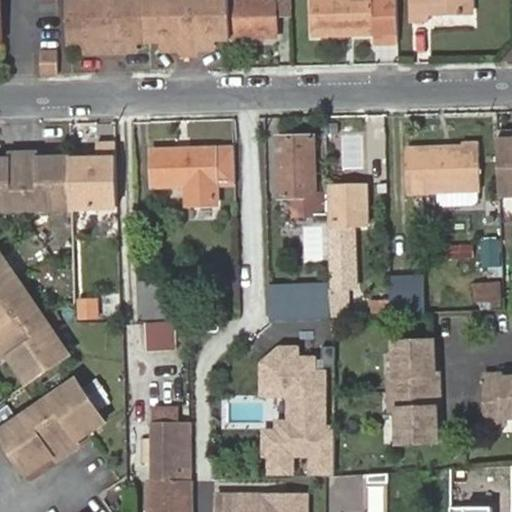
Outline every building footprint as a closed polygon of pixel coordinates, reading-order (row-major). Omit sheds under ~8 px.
[(108,0),(67,0),(69,43),(82,43),(83,51),(87,53),(101,53),(101,35),(110,35),(108,0)] [(118,53),(132,52),(135,50),(135,42),(149,41),(147,0),(108,0),(110,35),(118,35),(118,53)] [(169,51),(171,51),(168,0),(147,0),(149,41),(165,40),(166,49),(169,51)] [(168,0),(171,51),(183,51),(182,31),(190,31),(187,0),(168,0)] [(187,0),(190,31),(197,31),(198,50),(212,50),(215,46),(215,39),(230,38),(227,0),(187,0)] [(227,0),(230,38),(230,40),(276,38),(275,15),(274,0),(227,0)] [(292,14),(290,0),(274,0),(275,15),(292,14)] [(311,0),(313,35),(373,33),(373,43),(396,42),(394,0),(311,0)] [(408,0),(409,19),(429,19),(429,11),(472,10),(471,0),(408,0)] [(182,31),(183,51),(191,51),(190,31),(182,31)] [(190,31),(191,51),(198,50),(197,31),(190,31)] [(110,53),(110,35),(101,35),(101,53),(110,53)] [(110,53),(118,53),(118,35),(110,35),(110,53)] [(373,60),(395,61),(396,47),(374,46),(373,60)] [(57,49),(39,50),(41,67),(57,66),(57,49)] [(511,132),(498,133),(501,199),(511,198),(511,132)] [(316,196),(314,136),(277,138),(279,197),(294,197),(316,196)] [(99,158),(72,159),(72,160),(73,211),(120,208),(118,142),(101,142),(99,158)] [(480,192),(478,143),(463,144),(463,147),(407,149),(409,194),(480,192)] [(235,149),(153,152),(154,189),(188,188),(217,187),(236,187),(235,149)] [(17,162),(7,162),(8,214),(17,214),(17,212),(29,212),(73,211),(72,160),(42,161),(43,187),(29,188),(17,188),(17,162)] [(0,214),(8,214),(7,162),(0,161),(0,214)] [(28,162),(29,188),(43,187),(42,161),(28,162)] [(28,162),(17,162),(17,188),(29,188),(28,162)] [(218,207),(217,187),(188,188),(188,208),(218,207)] [(332,318),(335,318),(349,317),(347,289),(357,288),(354,228),(369,227),(368,188),(328,189),(328,195),(329,213),(329,228),(331,288),(332,318)] [(329,213),(328,195),(316,196),(294,197),(294,214),(329,213)] [(499,237),(479,239),(480,267),(501,266),(499,237)] [(0,333),(22,317),(31,330),(38,341),(12,358),(29,384),(72,355),(5,254),(0,257),(0,284),(5,292),(0,295),(0,333)] [(425,278),(391,279),(392,303),(392,315),(426,314),(425,278)] [(174,317),(173,293),(174,282),(141,284),(142,318),(174,318),(174,317)] [(471,304),(500,304),(500,282),(471,282),(471,304)] [(275,321),(332,318),(331,288),(274,291),(275,321)] [(184,292),(173,293),(174,317),(185,317),(184,292)] [(75,318),(96,318),(96,298),(75,298),(75,318)] [(375,304),(376,316),(392,315),(392,303),(375,304)] [(22,317),(0,333),(0,339),(5,347),(31,330),(22,317)] [(143,350),(174,349),(173,321),(142,322),(143,350)] [(31,330),(5,347),(12,358),(38,341),(31,330)] [(436,350),(435,341),(398,343),(401,377),(390,378),(390,393),(392,393),(438,391),(436,350)] [(320,346),(319,366),(331,367),(333,347),(320,346)] [(328,475),(335,475),(335,429),(325,429),(325,373),(315,373),(315,359),(298,359),(298,349),(280,348),(260,364),(261,396),(288,395),(289,422),(277,423),(277,432),(264,432),(265,456),(271,455),(271,477),(293,476),(292,456),(312,455),(312,476),(328,475)] [(445,350),(436,350),(438,391),(447,391),(445,350)] [(490,380),(490,427),(509,426),(510,420),(511,420),(511,379),(495,380),(490,380)] [(40,409),(2,435),(30,477),(56,460),(39,435),(51,427),(62,420),(78,444),(107,425),(78,383),(40,409)] [(441,433),(438,391),(392,393),(390,393),(391,409),(402,409),(403,445),(441,444),(441,433)] [(447,391),(438,391),(441,433),(449,432),(447,391)] [(67,451),(78,444),(62,420),(51,427),(67,451)] [(154,461),(153,482),(191,481),(191,425),(154,426),(154,445),(154,461)] [(56,460),(67,451),(51,427),(39,435),(56,460)] [(142,462),(154,461),(154,445),(142,445),(142,462)] [(153,511),(194,511),(194,480),(191,481),(153,482),(153,511)] [(307,511),(308,496),(219,498),(219,511),(307,511)]
